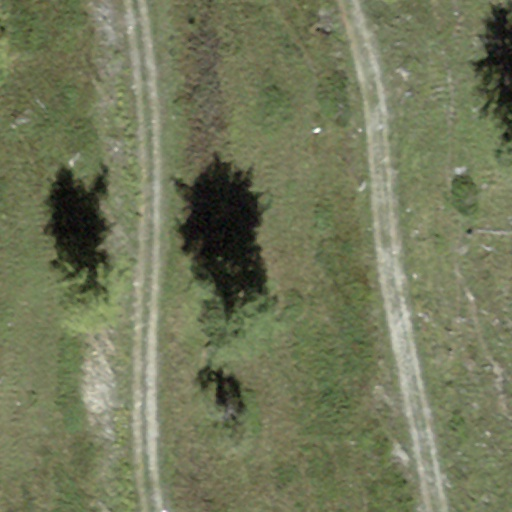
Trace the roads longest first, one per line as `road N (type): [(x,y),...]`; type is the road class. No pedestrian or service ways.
road 1 (track): [(459,511),(384,92),(355,0)]
road 2 (track): [(198,511),(142,0)]
